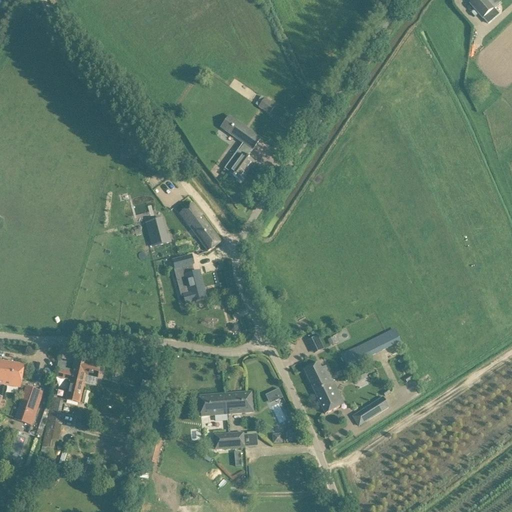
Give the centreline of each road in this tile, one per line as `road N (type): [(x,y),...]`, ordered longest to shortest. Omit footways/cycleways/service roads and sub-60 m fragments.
road 1 (unclassified): [(265,341),(233,263),(238,240),(406,0)]
road 2 (track): [(234,251),(43,0)]
road 3 (unclassified): [(0,335),(228,352),(265,341)]
road 4 (unclassified): [(338,511),(265,341)]
